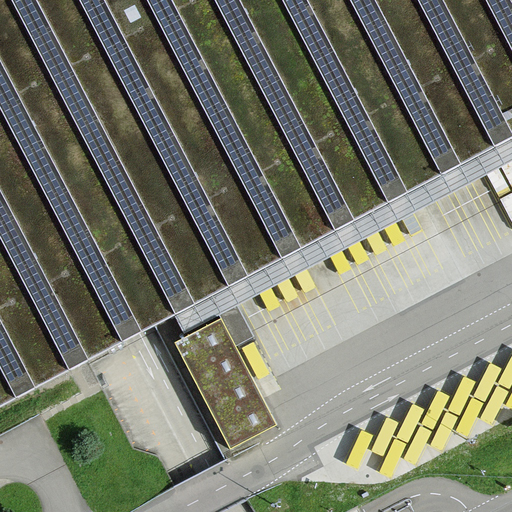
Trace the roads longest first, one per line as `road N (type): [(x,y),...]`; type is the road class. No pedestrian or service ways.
road 1 (unknown): [(499,0),(80,232)]
road 2 (unknown): [(134,337),(511,96)]
road 3 (unknown): [(385,0),(188,96),(154,95),(140,78)]
road 4 (unknown): [(113,0),(33,43),(16,61),(14,86),(32,146)]
road 5 (unknown): [(140,78),(276,0)]
road 6 (unknown): [(32,146),(140,78)]
